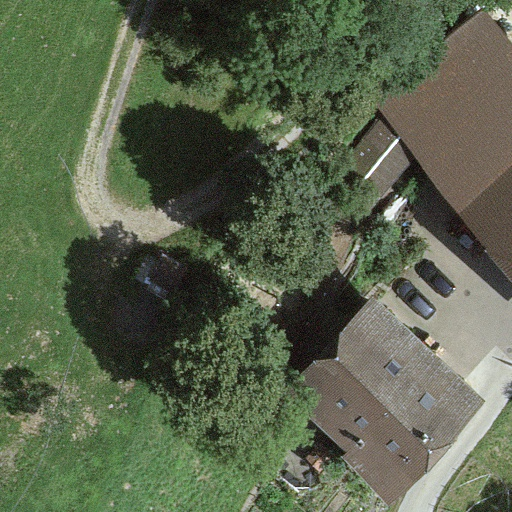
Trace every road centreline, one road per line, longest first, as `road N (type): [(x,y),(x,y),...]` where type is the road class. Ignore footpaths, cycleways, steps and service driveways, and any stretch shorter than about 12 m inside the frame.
road 1 (track): [(139,0),(97,143),(97,173),(109,194),(158,212),(202,200),(232,178)]
road 2 (track): [(510,376),(462,436),(418,511)]
